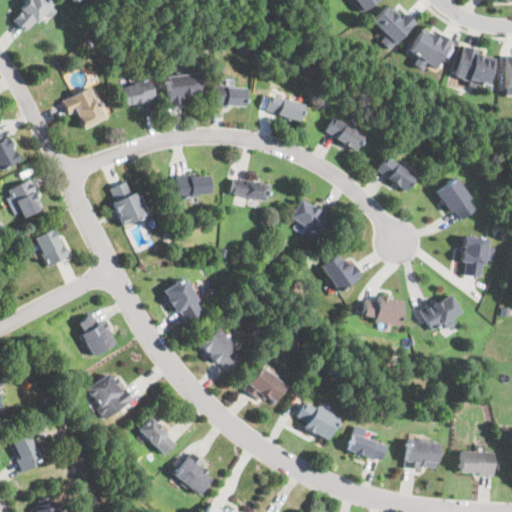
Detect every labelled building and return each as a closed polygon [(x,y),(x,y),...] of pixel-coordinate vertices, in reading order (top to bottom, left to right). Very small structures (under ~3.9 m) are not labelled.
[(36,23),(33,21),(24,32),(12,22),(21,11),(19,9),(26,0),(44,0),(51,6),(36,23)] [(377,0),(359,13),(353,3),(355,2),(353,0),(377,0)] [(385,7),(390,11),(393,8),(401,17),(404,14),(414,23),(388,51),(379,41),(384,35),(371,22),(385,7)] [(437,38),(440,34),(452,43),(435,69),(425,62),(420,70),(411,65),(416,58),(407,51),(423,28),(437,38)] [(486,85),(454,77),(462,46),(477,50),(475,55),(493,60),(486,85)] [(511,57),(511,95),(503,95),(503,57),(511,57)] [(168,106),(164,77),(196,73),(198,93),(191,93),(191,96),(182,97),(183,104),(168,106)] [(141,105),(140,101),(123,106),(118,89),(135,84),(134,82),(148,78),(155,101),(141,105)] [(243,106),(225,106),(225,109),(211,108),(212,84),(226,85),(226,87),(244,88),(243,106)] [(103,118),(81,129),(77,121),(78,120),(74,111),(67,115),(60,101),(88,87),(103,118)] [(281,99),(281,98),(303,105),(298,121),(264,111),(268,95),(281,99)] [(343,125),(343,124),(363,136),(354,151),(347,146),(347,147),(341,143),(323,132),(332,118),(343,125)] [(0,136),(1,139),(6,136),(11,147),(10,148),(11,151),(13,150),(18,160),(0,169),(0,136)] [(395,165),(414,178),(404,191),(397,187),(375,171),(384,157),(395,165)] [(189,174),(189,175),(194,174),(195,177),(206,175),(209,194),(198,195),(198,197),(178,200),(175,176),(189,174)] [(474,210),(461,220),(453,209),(449,213),(434,192),(453,177),(469,198),(466,200),(474,210)] [(264,202),(241,197),(241,196),(229,194),(232,178),(267,186),(264,202)] [(40,208),(22,218),(19,212),(14,214),(6,199),(10,196),(7,191),(28,179),(35,193),(32,194),(40,208)] [(129,194),(133,192),(143,217),(121,226),(117,217),(118,216),(117,212),(115,212),(110,203),(114,201),(108,188),(124,182),(129,194)] [(299,199),(315,210),(317,207),(330,216),(318,236),(288,217),(299,199)] [(54,236),(56,235),(67,256),(47,267),(32,239),(51,229),(54,236)] [(493,248),(492,262),(485,261),(484,265),(480,265),(478,277),(462,275),(464,263),(459,262),(460,251),(462,251),(463,248),(461,247),(462,237),(487,240),(486,247),(493,248)] [(336,254),(340,260),(341,259),(346,267),(352,263),(361,276),(337,293),(331,283),(329,285),(324,278),(326,277),(319,266),(336,254)] [(200,314),(185,323),(176,308),(170,312),(160,295),(164,293),(162,291),(183,278),(196,300),(193,302),(200,314)] [(392,300),(402,302),(397,326),(372,321),(373,318),(360,315),(364,300),(375,302),(377,295),(387,298),(387,299),(392,300)] [(459,313),(451,318),(455,324),(445,329),(441,324),(429,330),(418,310),(430,303),(431,305),(449,295),(459,313)] [(510,307),(509,315),(500,315),(500,307),(510,307)] [(96,324),(100,322),(101,323),(103,322),(107,329),(105,330),(113,343),(92,356),(79,335),(83,333),(76,322),(90,314),(96,324)] [(229,349),(239,360),(227,372),(217,361),(214,364),(208,356),(209,355),(206,351),(204,353),(197,345),(215,328),(232,347),(229,349)] [(476,373),(474,368),(481,365),(483,370),(476,373)] [(268,374),(270,371),(277,376),(275,379),(285,387),(276,398),(277,398),(273,403),(268,399),(269,399),(267,397),(264,400),(260,396),(257,400),(242,389),(260,367),(268,374)] [(107,374),(111,380),(113,378),(118,385),(116,386),(119,391),(123,388),(131,400),(104,419),(101,415),(99,415),(96,410),(96,408),(96,407),(98,406),(91,396),(89,396),(86,393),(87,390),(85,388),(107,374)] [(54,400),(46,405),(42,397),(51,393),(54,400)] [(314,409),(316,406),(338,418),(326,440),(313,432),(312,434),(308,431),(307,433),(304,431),(305,429),(303,428),(306,423),(295,417),(303,403),(314,409)] [(155,424),(156,423),(161,428),(160,429),(166,435),(165,435),(174,444),(163,455),(155,446),(154,447),(148,441),(148,442),(144,438),(144,437),(137,430),(150,418),(155,424)] [(32,444),(33,444),(41,458),(34,462),(35,465),(21,472),(7,444),(26,434),(32,444)] [(380,461),(346,449),(351,434),(373,441),(373,442),(385,446),(380,461)] [(435,468),(420,466),(421,463),(418,463),(417,469),(403,467),(407,439),(438,444),(435,468)] [(492,476),(478,475),(478,473),(458,472),(459,451),(493,453),(492,476)] [(198,467),(199,468),(200,468),(205,472),(203,475),(209,480),(197,495),(187,486),(185,489),(179,484),(181,482),(172,475),(190,452),(202,462),(198,467)] [(48,497),(49,502),(53,501),(56,510),(62,508),(63,511),(34,511),(33,507),(38,506),(36,500),(48,497)] [(231,511),(222,507),(220,510),(208,503),(202,511),(231,511)]
